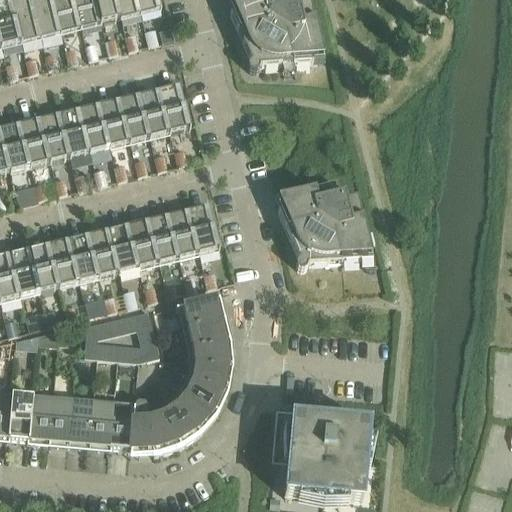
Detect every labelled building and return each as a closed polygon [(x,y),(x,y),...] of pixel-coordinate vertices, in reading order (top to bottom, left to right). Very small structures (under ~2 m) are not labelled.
[(40,44),(29,0),(23,0),(9,3),(20,48),(40,44)] [(50,0),(29,0),(40,44),(60,39),(50,0)] [(71,0),(50,0),(60,39),(80,34),(71,0)] [(100,29),(93,0),(71,0),(80,34),(100,29)] [(93,0),(100,29),(120,24),(114,0),(93,0)] [(134,0),(114,0),(120,24),(140,19),(134,0)] [(134,0),(140,19),(160,14),(156,0),(134,0)] [(249,68),(248,69),(248,70),(247,71),(247,72),(247,74),(248,75),(248,76),(249,77),(251,77),(252,78),(253,78),(254,78),(256,77),(257,76),(258,76),(258,74),(259,73),(259,72),(324,68),(309,4),(296,7),(295,3),(291,4),(289,0),(252,0),(224,7),(251,67),(249,68)] [(0,5),(0,51),(1,53),(20,48),(9,3),(0,5)] [(144,38),(148,52),(157,50),(153,35),(144,38)] [(124,42),(128,57),(137,55),(134,40),(124,42)] [(104,47),(108,62),(117,60),(114,45),(104,47)] [(85,52),(88,67),(98,64),(94,50),(85,52)] [(64,57),(68,72),(77,69),(74,55),(64,57)] [(44,62),(48,76),(57,74),(54,59),(44,62)] [(25,66),(28,81),(38,79),(34,64),(25,66)] [(5,71),(8,86),(18,84),(14,69),(5,71)] [(158,95),(169,140),(190,135),(179,90),(158,95)] [(158,95),(138,100),(149,145),(169,140),(158,95)] [(138,100),(118,105),(129,149),(149,145),(138,100)] [(98,109),(109,154),(129,149),(118,105),(98,109)] [(78,114),(89,159),(109,154),(98,109),(78,114)] [(58,119),(69,164),(89,159),(78,114),(58,119)] [(39,124),(50,169),(69,164),(58,119),(39,124)] [(50,169),(39,124),(19,129),(30,174),(50,169)] [(0,133),(0,137),(10,178),(30,174),(19,129),(0,133)] [(0,180),(10,178),(0,137),(0,180)] [(173,158),(177,173),(186,170),(183,156),(173,158)] [(154,163),(157,178),(166,175),(163,161),(154,163)] [(134,168),(137,182),(147,180),(143,165),(134,168)] [(114,173),(117,187),(127,185),(123,170),(114,173)] [(94,177),(97,192),(107,190),(103,175),(94,177)] [(74,182),(77,197),(87,195),(83,180),(74,182)] [(54,187),(57,202),(67,199),(63,185),(54,187)] [(34,192),(38,206),(47,204),(43,189),(34,192)] [(298,266),(297,267),(296,267),(295,269),(295,270),(295,271),(296,273),(296,274),(297,275),(298,276),(300,276),(301,276),(302,276),(303,276),(304,275),(305,274),(306,273),(306,272),(307,270),(372,266),(357,202),(344,206),(343,201),(339,202),(336,190),(272,205),(299,265),(298,266)] [(14,197),(18,211),(27,209),(24,194),(14,197)] [(187,215),(198,260),(219,255),(208,210),(187,215)] [(167,220),(178,265),(198,260),(187,215),(167,220)] [(147,225),(158,270),(178,265),(167,220),(147,225)] [(127,230),(138,275),(158,270),(147,225),(127,230)] [(127,230),(107,235),(118,279),(138,275),(127,230)] [(118,279),(107,235),(88,239),(99,284),(118,279)] [(68,244),(79,289),(99,284),(88,239),(68,244)] [(68,244),(48,249),(59,294),(79,289),(68,244)] [(28,254),(39,299),(59,294),(48,249),(28,254)] [(28,254),(8,259),(19,303),(39,299),(28,254)] [(0,260),(0,308),(19,303),(8,259),(0,260)] [(203,281),(206,295),(216,293),(212,278),(203,281)] [(183,285),(187,300),(196,298),(192,283),(183,285)] [(163,290),(167,305),(176,302),(173,288),(163,290)] [(143,295),(147,310),(156,307),(153,293),(143,295)] [(123,300),(127,314),(136,312),(133,297),(123,300)] [(103,305),(107,319),(116,317),(113,302),(103,305)] [(130,458),(127,458),(127,461),(130,461),(130,460),(153,462),(158,461),(175,456),(181,452),(196,442),(201,438),(213,424),(217,418),(225,402),(227,395),(230,378),(230,370),(228,352),(217,306),(181,315),(191,357),(193,372),(193,373),(190,387),(190,388),(184,400),(183,402),(175,412),(174,413),(162,420),(161,421),(148,425),(133,427),(130,458)] [(84,309),(87,324),(96,322),(93,307),(84,309)] [(64,314),(67,329),(77,327),(73,312),(64,314)] [(44,319),(47,334),(57,331),(53,317),(44,319)] [(138,369),(159,363),(148,317),(86,332),(83,364),(138,369)] [(24,324),(28,338),(37,336),(33,321),(24,324)] [(4,329),(8,343),(17,341),(14,326),(4,329)] [(0,446),(7,447),(11,402),(0,400),(0,446)] [(7,447),(27,449),(31,404),(11,402),(7,447)] [(31,404),(27,449),(48,450),(52,405),(31,404)] [(48,450),(68,452),(72,407),(52,405),(48,450)] [(72,407),(68,452),(88,454),(92,409),(72,407)] [(88,454),(109,456),(113,411),(92,409),(88,454)] [(113,411),(109,456),(127,458),(130,458),(133,427),(134,413),(113,411)] [(284,502),(361,509),(368,431),(328,427),(329,414),(328,414),(326,433),(318,432),(316,421),(316,420),(275,417),(271,469),(287,471),(284,502)]
